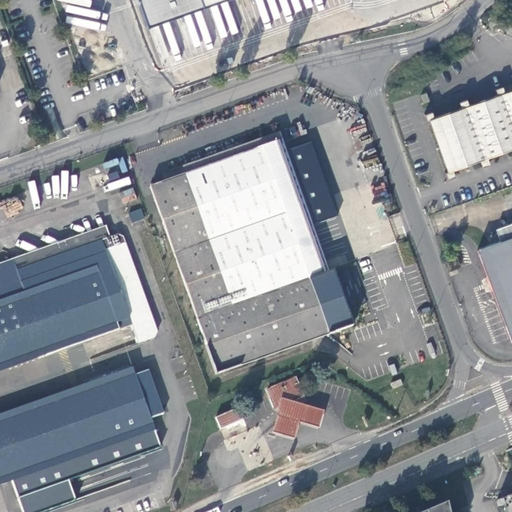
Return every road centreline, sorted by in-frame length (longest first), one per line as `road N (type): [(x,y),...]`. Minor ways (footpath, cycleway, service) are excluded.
road 1 (residential): [(0,172),(358,51)]
road 2 (residential): [(358,51),(463,351)]
road 3 (unknown): [(148,83),(312,23),(407,0)]
road 4 (primary): [(451,412),(230,511)]
road 5 (primary): [(305,511),(477,437)]
road 6 (residential): [(358,51),(405,45),(485,0)]
